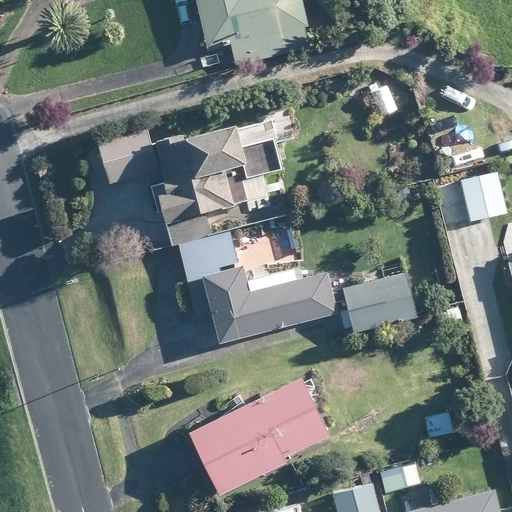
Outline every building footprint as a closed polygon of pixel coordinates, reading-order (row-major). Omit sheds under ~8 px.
[(203,0),(212,37),(215,49),(236,44),(240,64),(313,47),(308,27),(315,26),(308,0),(203,0)] [(280,125),(280,130),(284,133),(288,133),(292,130),(292,125),(289,122),(284,122),(280,125)] [(175,223),(205,216),(254,202),(248,180),(255,179),(252,167),(259,165),(248,127),(194,141),(192,137),(164,144),(177,192),(164,196),(170,221),(174,219),(175,223)] [(163,168),(157,147),(152,129),(105,143),(106,147),(116,182),(163,168)] [(475,223),(511,213),(511,211),(502,172),(455,184),(459,199),(469,197),(475,223)] [(323,318),(343,314),(333,276),(332,273),(256,292),(250,267),(226,273),(224,267),(243,262),(234,231),(184,244),(194,283),(189,285),(197,317),(199,320),(219,316),(227,344),(268,333),(288,327),(299,325),(323,318)] [(361,335),(423,317),(410,272),(388,278),(367,284),(348,289),(359,326),(361,335)] [(200,438),(213,464),(229,495),(293,463),(291,457),(307,449),(315,466),(350,449),(341,431),(335,434),(308,379),(249,408),(211,427),(198,434),(200,438)] [(452,412),(428,418),(433,438),(457,432),(452,412)] [(424,483),(419,465),(384,475),(390,493),(424,483)] [(464,511),(511,511),(511,504),(504,479),(459,491),(464,511)] [(342,511),(384,511),(378,484),(338,494),(342,511)]
